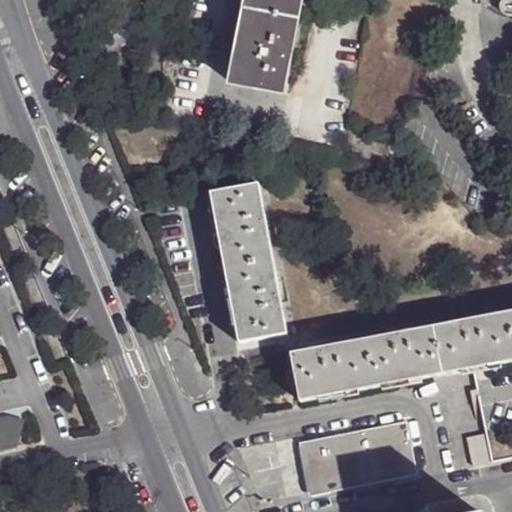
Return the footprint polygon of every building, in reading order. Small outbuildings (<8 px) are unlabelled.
[(282,97),(300,0),(248,0),(231,87),(282,97)] [(287,338),(258,187),(210,196),(215,222),(233,325),(238,348),(287,338)] [(511,364),(511,314),(291,357),(300,406),(511,364)] [(479,400),(477,393),(470,394),(472,402),(479,400)] [(0,453),(14,450),(22,424),(8,420),(0,421),(0,453)] [(416,475),(406,426),(298,448),(303,472),(308,497),(416,475)] [(490,466),(485,438),(468,442),(473,470),(490,466)]
